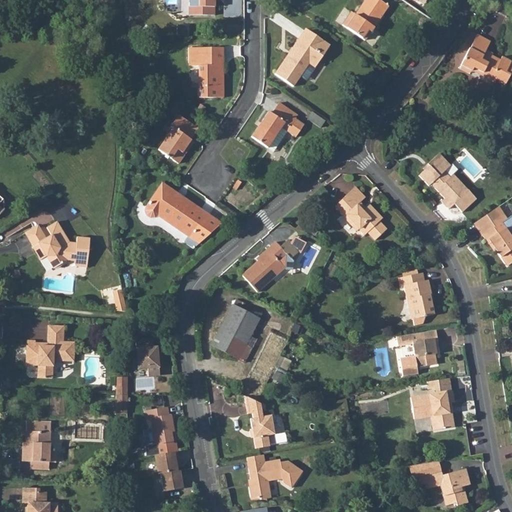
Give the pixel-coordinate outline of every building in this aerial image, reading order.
[(189,0),(190,14),(214,14),(213,0),(189,0)] [(355,16),(346,29),(370,44),(393,10),(378,0),(372,0),(360,19),(355,16)] [(305,29),(288,55),(291,57),(308,31),(305,29)] [(291,57),(288,55),(274,74),(294,87),(309,64),(315,68),(330,46),(308,31),(291,57)] [(469,47),(461,64),(495,81),(496,80),(504,85),(511,69),(511,63),(511,62),(510,61),(501,55),(499,59),(484,52),(490,40),(477,34),(470,47),(469,47)] [(223,47),(188,48),(189,62),(191,65),(200,65),(200,98),(223,97),(223,47)] [(251,138),(268,149),(281,128),(284,130),(295,137),(304,125),(296,120),(298,116),(279,103),(272,114),(268,112),(251,138)] [(318,126),(323,119),(312,112),(307,119),(318,126)] [(172,128),(158,150),(178,164),(193,141),(190,139),(197,129),(178,115),(170,127),(172,128)] [(281,128),(268,149),(270,151),(284,130),(281,128)] [(427,168),(421,173),(431,183),(434,181),(447,196),(443,199),(451,207),(456,202),(464,211),(478,198),(463,182),(456,174),(453,177),(446,170),(453,163),(441,151),(429,161),(433,165),(430,168),(427,168)] [(144,210),(143,212),(144,215),(145,218),(147,219),(149,220),(152,220),(154,219),(156,217),(177,231),(179,229),(195,240),(197,238),(201,241),(221,224),(211,217),(184,198),(181,203),(174,198),(177,193),(162,183),(144,210)] [(357,183),(336,201),(343,210),(341,211),(349,222),(353,218),(365,233),(368,230),(376,238),(388,226),(381,218),(384,216),(371,201),(363,208),(358,202),(366,194),(357,183)] [(496,208),(486,214),(489,219),(499,212),(496,208)] [(483,234),(489,243),(492,241),(496,248),(507,263),(511,259),(511,235),(510,233),(511,232),(511,217),(509,220),(507,217),(505,218),(501,211),(499,212),(489,219),(487,221),(492,227),(483,234)] [(36,225),(24,232),(31,246),(39,259),(44,256),(51,268),(65,260),(72,261),(72,264),(75,266),(85,267),(88,238),(76,236),(74,246),(64,244),(67,242),(55,221),(46,227),(52,238),(46,241),(36,225)] [(295,234),(291,241),(298,249),(301,251),(307,241),(295,234)] [(197,238),(195,240),(188,235),(183,243),(193,249),(201,241),(197,238)] [(242,272),(258,290),(285,266),(286,267),(293,268),(294,259),(291,257),(299,250),(298,249),(291,241),(290,239),(288,237),(280,244),(276,240),(268,247),(269,249),(242,272)] [(404,277),(419,274),(417,264),(402,267),(404,277)] [(404,277),(399,278),(401,286),(404,285),(409,308),(413,307),(415,315),(412,317),(414,325),(422,324),(426,316),(434,313),(429,294),(432,293),(429,280),(426,281),(424,273),(419,274),(404,277)] [(339,281),(330,276),(325,284),(335,289),(339,281)] [(121,288),(111,290),(115,311),(126,312),(126,310),(121,288)] [(233,304),(212,344),(238,358),(259,317),(233,304)] [(34,345),(34,342),(27,341),(26,346),(25,346),(24,362),(28,365),(37,366),(37,377),(51,377),(52,360),(72,361),(73,341),(62,340),(63,325),(47,325),(47,343),(46,346),(34,345)] [(412,331),(398,333),(400,343),(415,341),(417,353),(402,355),(405,373),(420,370),(419,365),(438,362),(436,350),(439,350),(437,342),(438,342),(437,334),(439,333),(438,327),(413,331),(412,331)] [(134,337),(137,369),(146,368),(147,376),(159,375),(157,356),(160,356),(159,346),(153,347),(152,339),(134,337)] [(115,377),(114,394),(126,395),(126,391),(126,381),(126,378),(115,377)] [(448,378),(426,382),(427,390),(435,389),(436,395),(411,399),(413,421),(430,419),(432,433),(452,430),(450,416),(452,415),(451,405),(453,405),(452,393),(450,393),(448,378)] [(114,394),(113,413),(124,414),(126,395),(114,394)] [(256,401),(246,396),(248,411),(252,410),(253,417),(251,418),(256,447),(270,445),(268,433),(276,432),(273,415),(264,416),(262,404),(256,401)] [(165,414),(164,407),(143,411),(144,419),(149,419),(153,442),(142,445),(144,456),(175,450),(173,441),(171,442),(169,432),(171,432),(168,414),(165,414)] [(20,461),(30,461),(47,462),(54,462),(55,451),(51,451),(52,421),(26,420),(25,442),(27,442),(27,450),(21,449),(20,461)] [(152,454),(155,473),(175,470),(173,459),(176,458),(175,450),(152,454)] [(265,461),(264,454),(249,457),(253,482),(251,486),(253,497),(260,496),(260,498),(271,496),(268,480),(282,477),(283,482),(291,487),(303,471),(288,461),(280,462),(280,459),(265,461)] [(431,462),(434,474),(446,472),(444,460),(431,462)] [(47,462),(30,461),(29,468),(47,470),(47,462)] [(447,474),(446,472),(434,474),(431,462),(414,465),(416,479),(422,477),(424,491),(432,489),(444,486),(448,506),(458,504),(461,504),(470,502),(468,490),(463,491),(462,486),(471,484),(468,469),(447,474)] [(178,469),(158,473),(161,490),(180,487),(178,477),(180,477),(178,469)] [(28,511),(55,511),(56,504),(44,503),(44,493),(37,492),(37,489),(23,488),(22,504),(25,504),(26,504),(26,510),(28,510),(28,511)]
